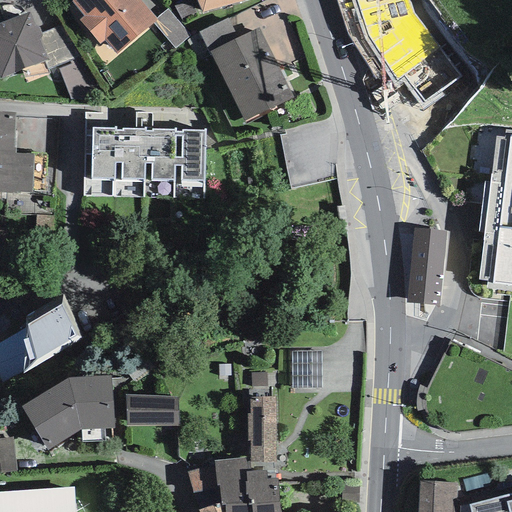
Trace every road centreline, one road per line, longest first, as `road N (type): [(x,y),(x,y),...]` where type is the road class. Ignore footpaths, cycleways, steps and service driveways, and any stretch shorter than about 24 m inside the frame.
road 1 (tertiary): [(314,0),(375,191),(388,285),(383,449)]
road 2 (residential): [(383,449),(511,448)]
